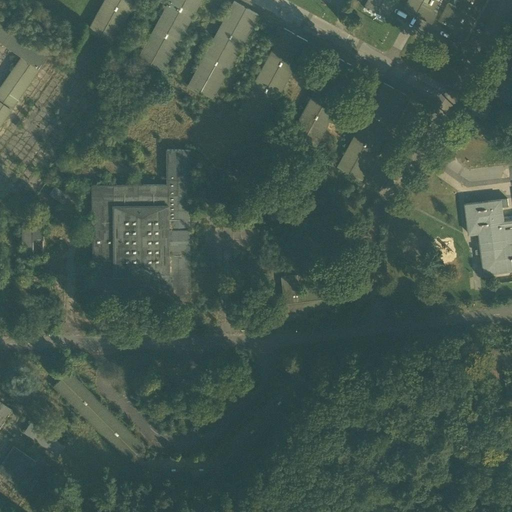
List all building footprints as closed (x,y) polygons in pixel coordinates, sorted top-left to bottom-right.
[(103,0),(87,30),(111,43),(134,0),(103,0)] [(169,0),(138,58),(162,71),(200,0),(169,0)] [(368,0),(366,5),(389,17),(397,0),(409,0),(405,9),(427,21),(434,9),(438,0),(368,0)] [(461,0),(457,8),(449,4),(440,21),(448,25),(445,30),(463,40),(484,0),(461,0)] [(233,2),(188,85),(212,98),(257,14),(233,2)] [(440,21),(435,18),(438,11),(434,9),(427,21),(445,30),(448,25),(440,21)] [(283,29),(238,112),(262,125),(307,42),(283,29)] [(511,40),(498,60),(503,63),(488,87),(509,101),(511,97),(511,40)] [(334,56),(288,140),(312,152),(357,69),(334,56)] [(407,96),(383,83),(338,166),(362,179),(407,96)] [(480,99),(473,110),(484,117),(491,106),(480,99)] [(166,150),(167,185),(92,185),(93,296),(168,296),(168,300),(189,299),(189,150),(166,150)] [(53,186),(49,196),(63,202),(67,192),(53,186)] [(507,199),(466,204),(469,235),(479,233),(484,275),(511,270),(511,220),(504,222),(502,207),(508,206),(507,199)] [(281,207),(269,209),(270,220),(282,218),(281,207)] [(44,225),(22,225),(21,256),(44,256),(44,225)] [(297,275),(282,277),(286,319),(301,318),(300,311),(337,307),(334,287),(299,291),(297,275)] [(511,366),(500,368),(501,380),(511,378),(511,366)] [(143,446),(68,372),(53,386),(128,461),(133,455),(138,451),(143,446)] [(296,372),(226,445),(230,448),(234,452),(241,459),(311,386),(296,372)] [(0,426),(12,408),(0,399),(0,426)] [(58,456),(66,444),(31,421),(23,432),(58,456)] [(13,444),(0,464),(0,473),(19,486),(36,459),(13,444)] [(230,448),(224,461),(222,461),(223,471),(226,471),(234,452),(230,448)] [(144,461),(138,451),(133,455),(144,472),(147,472),(147,461),(144,461)] [(222,458),(147,459),(147,472),(147,480),(223,479),(223,471),(222,461),(222,458)]
